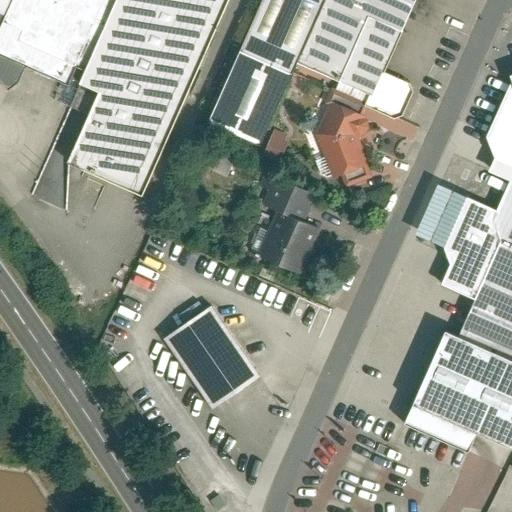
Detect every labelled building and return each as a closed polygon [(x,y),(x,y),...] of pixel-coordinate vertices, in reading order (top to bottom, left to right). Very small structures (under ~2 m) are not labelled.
[(0,0),(0,18),(2,19),(0,23),(0,56),(74,89),(113,0),(0,0)] [(113,0),(74,89),(98,101),(67,168),(140,203),(227,0),(113,0)] [(321,0),(258,0),(206,122),(259,145),(289,75),(321,0)] [(415,0),(321,0),(289,75),(390,117),(401,114),(412,90),(409,83),(384,73),(415,0)] [(511,74),(506,77),(508,84),(483,140),(490,155),(511,164),(511,74)] [(365,116),(328,101),(314,136),(331,178),(341,174),(346,186),(369,177),(364,165),(367,164),(356,138),(365,135),(368,128),(367,121),(363,120),(365,116)] [(281,157),(286,132),(269,129),(265,155),(281,157)] [(511,164),(490,155),(483,173),(505,183),(494,210),(463,196),(440,250),(447,266),(439,286),(473,300),(455,340),(511,365),(511,164)] [(316,201),(275,182),(263,208),(280,216),(262,255),(302,273),(321,231),(305,224),(316,201)] [(268,305),(291,316),(300,296),(277,286),(268,305)] [(257,380),(209,309),(163,340),(211,411),(257,380)] [(511,365),(455,340),(441,333),(407,407),(511,454),(511,365)]
